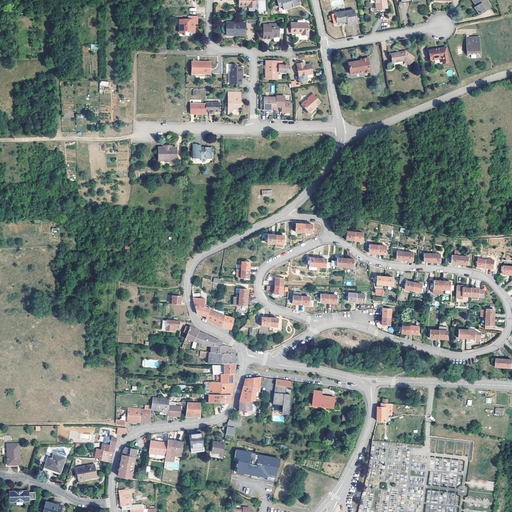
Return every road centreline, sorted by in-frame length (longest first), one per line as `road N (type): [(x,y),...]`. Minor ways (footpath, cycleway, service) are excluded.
road 1 (residential): [(325,322),(467,355),(495,345),(510,321),(504,297),(483,276),(383,264),(330,239)]
road 2 (residential): [(242,355),(226,414),(144,429),(122,441),(113,502)]
road 3 (residential): [(287,210),(201,255),(189,273),(196,320),(242,355)]
road 4 (residential): [(341,134),(511,73)]
road 5 (residential): [(330,239),(273,262),(258,281),(270,307),(325,322)]
road 6 (residential): [(253,129),(254,56),(210,44),(210,0)]
road 7 (track): [(141,129),(116,138),(0,139)]
road 8 (residential): [(370,381),(511,385)]
road 9 (residential): [(370,381),(370,422),(329,502)]
